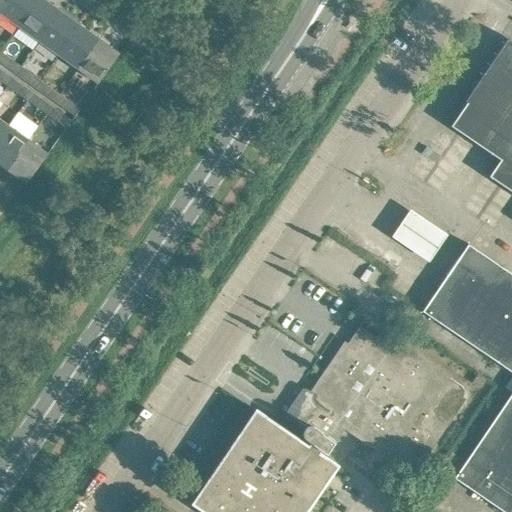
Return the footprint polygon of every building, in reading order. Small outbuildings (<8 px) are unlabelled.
[(20,27),(38,0),(9,0),(0,13),(20,27)] [(0,0),(0,12),(0,13),(9,0),(0,0)] [(40,41),(61,11),(45,0),(38,0),(20,27),(40,41)] [(59,55),(81,25),(61,11),(40,41),(59,55)] [(79,69),(100,39),(81,25),(59,55),(79,69)] [(120,53),(100,39),(79,69),(99,83),(120,53)] [(475,92),(473,90),(466,101),(468,102),(452,126),(501,160),(490,176),(511,191),(511,48),(504,51),(475,92)] [(23,66),(3,52),(0,56),(0,60),(18,73),(23,66)] [(42,80),(23,66),(18,73),(37,87),(42,80)] [(15,78),(0,67),(0,79),(9,86),(15,78)] [(33,92),(15,78),(9,86),(28,100),(33,92)] [(62,94),(42,80),(37,87),(57,101),(62,94)] [(53,106),(33,92),(28,100),(48,114),(53,106)] [(82,108),(62,94),(57,101),(77,115),(82,108)] [(73,120),(53,106),(48,114),(67,128),(73,120)] [(0,137),(9,125),(0,118),(0,137)] [(0,163),(7,169),(29,139),(9,125),(0,137),(0,163)] [(27,183),(48,154),(29,139),(7,169),(27,183)] [(449,237),(412,213),(394,239),(431,264),(449,237)] [(468,245),(423,311),(511,371),(511,394),(455,478),(506,511),(511,511),(511,273),(469,244),(468,245)] [(257,412),(195,503),(208,511),(305,511),(326,482),(331,474),(337,466),(320,455),(320,454),(323,449),(328,453),(347,426),(406,466),(408,467),(410,467),(413,467),(415,466),(417,464),(463,396),(464,394),(464,391),(464,389),(463,387),(461,385),(389,336),(386,334),(384,334),(381,334),(378,335),(376,337),(369,348),(354,337),(365,322),(363,321),(308,402),(304,400),(297,411),(300,414),(295,421),(306,428),(305,430),(304,431),(304,433),(304,435),(305,436),(306,438),(311,442),(309,446),(308,445),(308,446),(257,412)] [(478,373),(473,382),(481,387),(487,379),(478,373)]
